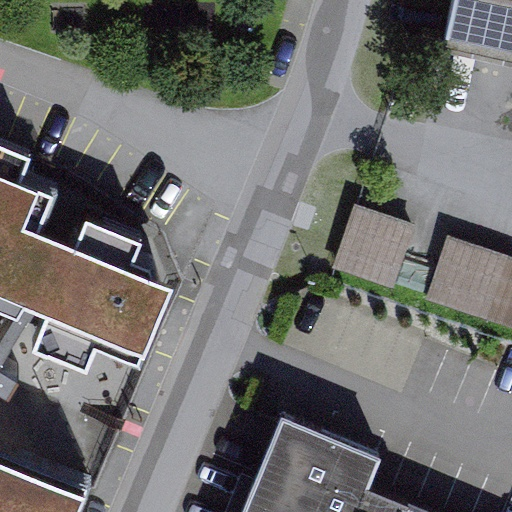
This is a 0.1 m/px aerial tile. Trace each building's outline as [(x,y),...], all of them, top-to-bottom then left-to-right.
[(511,0),(465,0),(458,37),(511,47),(511,0)] [(54,143),(11,127),(0,155),(0,295),(4,285),(74,311),(64,338),(117,357),(125,336),(168,352),(200,269),(154,252),(165,225),(112,205),(103,228),(66,214),(80,178),(46,166),(54,143)] [(511,320),(511,248),(366,201),(345,266),(511,320)] [(390,452),(297,416),(293,428),(259,511),(437,511),(376,488),(390,452)] [(103,511),(115,484),(0,434),(0,511),(103,511)]
